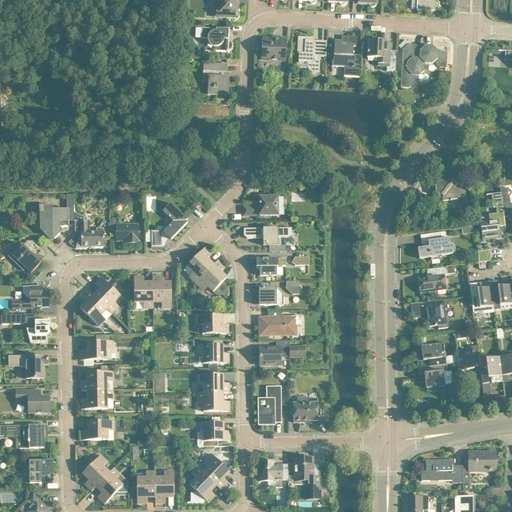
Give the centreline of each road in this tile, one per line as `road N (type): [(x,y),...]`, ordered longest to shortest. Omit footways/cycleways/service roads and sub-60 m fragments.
road 1 (unclassified): [(461,27),(455,99),(383,213),(379,442)]
road 2 (unclassified): [(396,439),(398,216),(464,112),(476,28)]
road 3 (residential): [(72,511),(68,273),(86,261),(174,258),(205,225)]
road 4 (residential): [(205,225),(239,261),(244,443)]
road 5 (residential): [(258,21),(246,36),(239,187),(205,225)]
road 6 (residential): [(461,27),(258,21)]
road 7 (residential): [(244,443),(379,442)]
